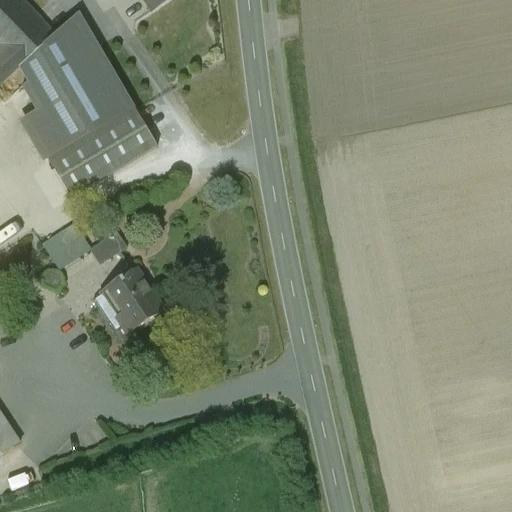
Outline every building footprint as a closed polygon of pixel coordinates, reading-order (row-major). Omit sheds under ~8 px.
[(134,112),(78,16),(55,37),(20,0),(0,0),(0,88),(19,71),(26,84),(22,89),(61,156),(134,112)] [(142,0),(151,13),(169,0),(142,0)] [(61,156),(48,163),(70,201),(157,149),(134,112),(61,156)] [(59,274),(91,253),(73,226),(41,247),(59,274)] [(116,236),(91,253),(101,267),(126,251),(116,236)] [(136,273),(119,284),(119,285),(101,297),(102,298),(92,304),(113,335),(123,329),(129,337),(163,314),(136,273)] [(7,429),(0,419),(0,459),(19,447),(7,429)]
